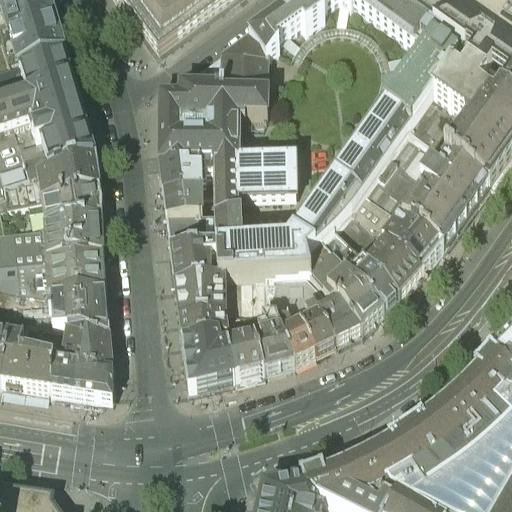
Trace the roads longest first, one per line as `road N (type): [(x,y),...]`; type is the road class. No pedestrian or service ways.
road 1 (unclassified): [(511,229),(404,356),(161,460)]
road 2 (unclassified): [(161,460),(232,466),(378,410),(462,343),(511,276)]
road 3 (residential): [(161,460),(120,110)]
road 4 (residential): [(120,110),(277,0)]
road 5 (tertiary): [(0,444),(161,460)]
